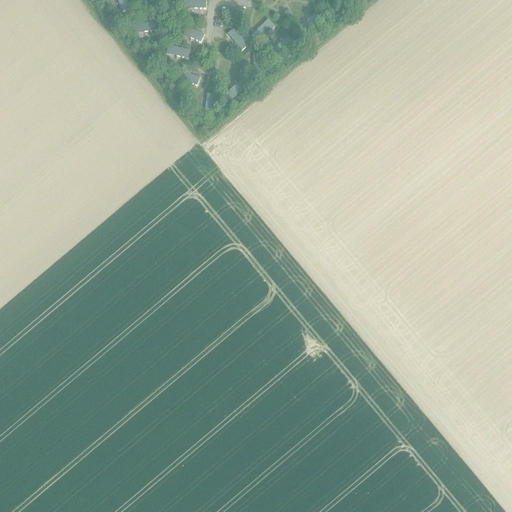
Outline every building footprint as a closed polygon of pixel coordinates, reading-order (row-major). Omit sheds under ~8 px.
[(128,10),(125,0),(116,0),(121,12),(128,10)] [(172,8),(171,0),(163,0),(164,8),(172,8)] [(314,14),(297,29),(302,35),(319,20),(314,14)] [(268,20),(251,35),(256,40),(273,26),(268,20)] [(154,22),(132,24),(132,32),(155,30),(154,22)] [(203,36),(183,26),(180,33),(200,43),(203,36)] [(247,46),(233,29),(227,33),(241,51),(247,46)] [(289,37),(271,51),(277,57),(294,43),(289,37)] [(189,48),(167,45),(166,53),(188,56),(189,48)] [(253,53),(252,76),(260,76),(261,53),(253,53)] [(199,78),(178,69),(175,77),(196,85),(199,78)] [(241,81),(224,95),(229,101),(246,87),(241,81)] [(207,93),(203,116),(210,117),(214,95),(207,93)]
